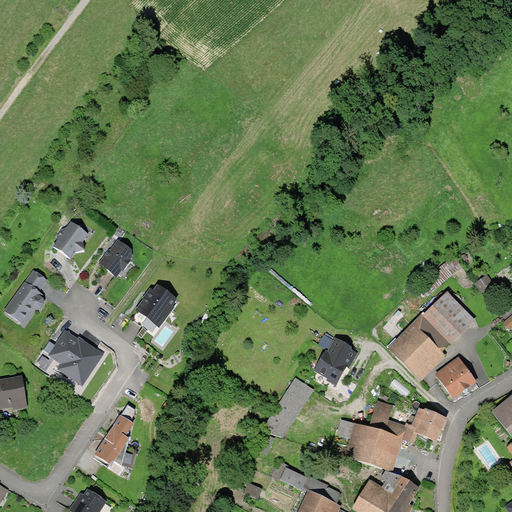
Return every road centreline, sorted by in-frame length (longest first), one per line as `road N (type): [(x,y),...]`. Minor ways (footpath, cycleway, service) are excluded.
road 1 (residential): [(0,471),(36,489),(53,483),(124,373),(123,352),(77,303)]
road 2 (residential): [(443,511),(444,464),(462,416),(511,382)]
